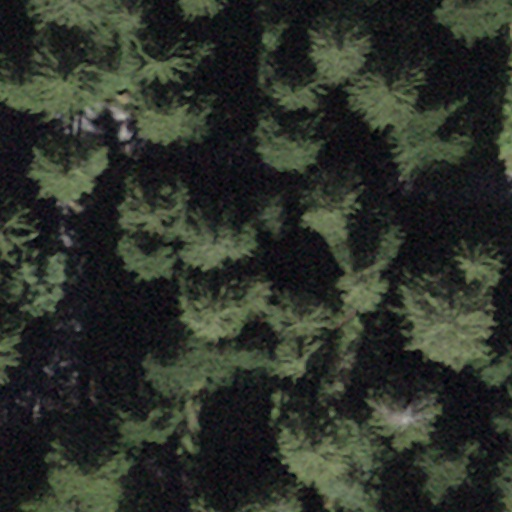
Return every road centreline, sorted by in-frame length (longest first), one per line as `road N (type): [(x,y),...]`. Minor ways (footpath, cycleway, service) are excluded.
road 1 (track): [(0,96),(367,156),(511,162)]
road 2 (track): [(77,395),(64,253),(0,136)]
road 3 (track): [(77,395),(104,445),(112,511)]
